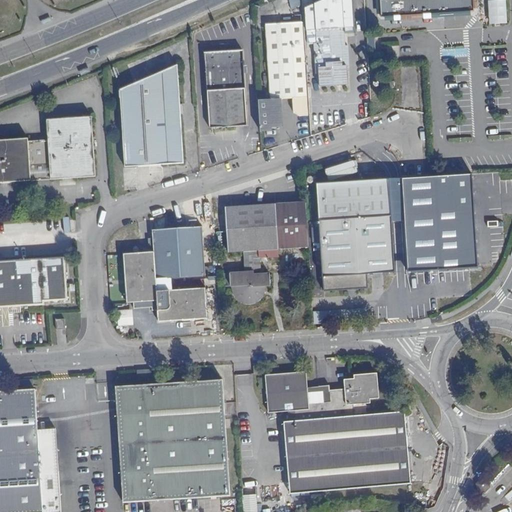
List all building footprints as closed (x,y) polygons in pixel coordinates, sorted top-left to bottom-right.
[(315,44),(317,87),(349,86),(347,34),(354,34),(352,0),(305,0),(307,44),(315,44)] [(472,0),(379,0),(379,1),(382,1),(382,7),(380,7),(380,19),(394,18),(394,19),(399,19),(399,18),(423,16),(423,19),(441,18),(441,15),(473,14),(472,0)] [(489,25),(507,24),(506,0),(493,0),(489,0),(489,25)] [(300,117),(308,116),(303,23),(266,25),(270,99),(259,100),(261,130),(272,130),(272,126),(279,126),(283,126),(282,99),(293,99),(294,112),(300,117)] [(210,128),(247,126),(243,74),(247,74),(247,66),(243,66),(242,51),(205,53),(210,128)] [(125,166),(183,163),(177,65),(120,89),(125,166)] [(0,182),(95,176),(91,116),(47,119),(48,139),(28,141),(28,138),(0,139),(0,182)] [(433,187),(452,186),(451,175),(432,177),(433,187)] [(365,274),(394,272),(390,216),(389,198),(388,180),(316,184),(323,290),(366,287),(365,274)] [(390,216),(404,215),(403,196),(389,198),(390,216)] [(278,249),(309,247),(306,201),(225,207),(228,252),(243,252),(245,272),(229,273),(230,287),(235,287),(235,291),(237,294),(240,298),(244,300),(250,300),(254,299),(258,296),(260,292),(261,289),(261,286),(270,286),(269,274),(260,274),(259,258),(278,257),(278,249)] [(441,267),(479,265),(476,209),(438,212),(441,267)] [(157,300),(157,291),(156,278),(205,275),(202,226),(152,229),(154,252),(124,254),(127,302),(134,302),(157,300)] [(44,301),(67,300),(64,256),(0,260),(0,307),(44,305),(44,301)] [(205,288),(157,291),(157,300),(134,302),(134,308),(153,306),(153,310),(157,310),(158,322),(207,319),(205,288)] [(133,310),(117,310),(118,326),(133,326),(133,310)] [(325,324),(325,312),(314,311),(314,324),(325,324)] [(56,329),(65,329),(64,319),(55,320),(56,329)] [(290,494),(409,483),(404,412),(354,416),(353,405),(370,404),(370,399),(378,398),(377,373),(354,375),(355,379),(343,380),(344,389),(328,390),(329,402),(308,404),(306,372),(265,375),(268,413),(295,411),(296,421),(284,422),(290,494)] [(123,503),(230,495),(222,380),(115,387),(123,503)] [(0,511),(61,511),(58,471),(40,472),(37,430),(35,390),(0,391),(0,511)] [(225,403),(227,414),(236,413),(234,402),(225,403)] [(40,472),(58,471),(56,428),(37,430),(40,472)] [(243,511),(257,511),(257,491),(243,492),(243,511)]
